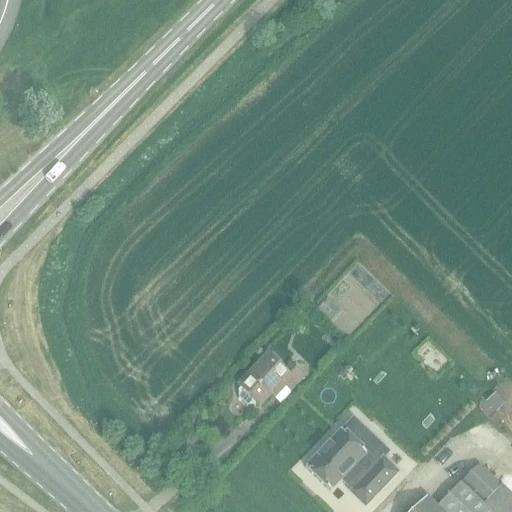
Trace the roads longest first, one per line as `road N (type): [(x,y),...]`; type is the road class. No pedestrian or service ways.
road 1 (secondary): [(0,218),(228,0)]
road 2 (secondary): [(91,511),(0,425)]
